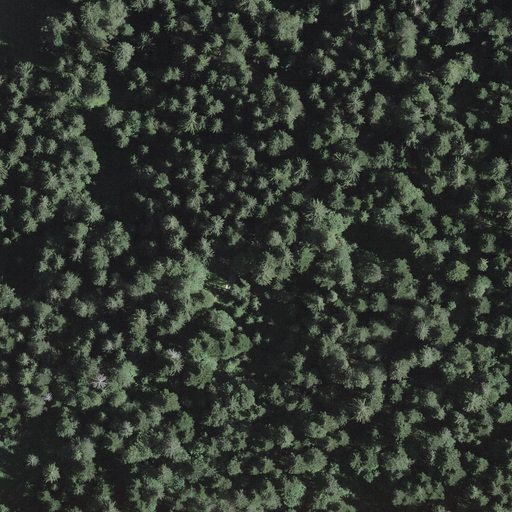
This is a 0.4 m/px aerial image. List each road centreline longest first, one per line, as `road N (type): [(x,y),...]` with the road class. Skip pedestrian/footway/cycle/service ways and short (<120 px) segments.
road 1 (track): [(0,358),(160,295),(191,272),(225,266),(416,90),(511,19)]
road 2 (track): [(0,506),(227,298),(225,266)]
road 3 (track): [(511,298),(269,511)]
